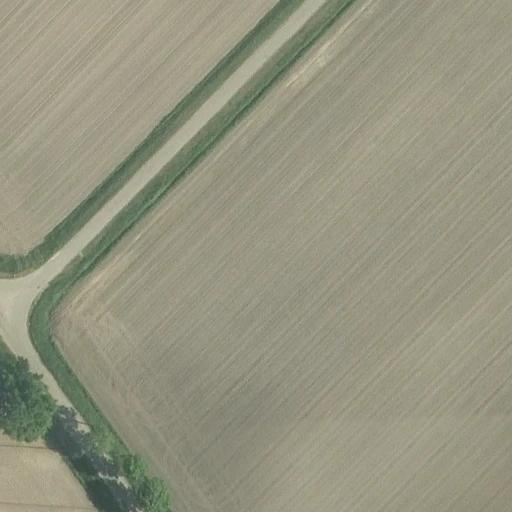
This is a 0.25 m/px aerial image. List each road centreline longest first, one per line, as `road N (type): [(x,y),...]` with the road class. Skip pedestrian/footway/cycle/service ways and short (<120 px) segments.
road 1 (unclassified): [(0,321),(318,0)]
road 2 (unclassified): [(125,511),(0,334)]
